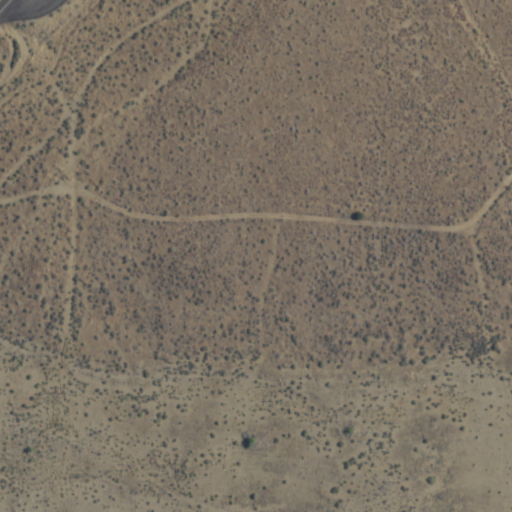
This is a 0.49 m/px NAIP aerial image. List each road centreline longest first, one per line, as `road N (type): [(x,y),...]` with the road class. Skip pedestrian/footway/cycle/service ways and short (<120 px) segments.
road 1 (residential): [(189,0),(106,58),(71,117),(0,187)]
road 2 (residential): [(511,392),(473,230)]
